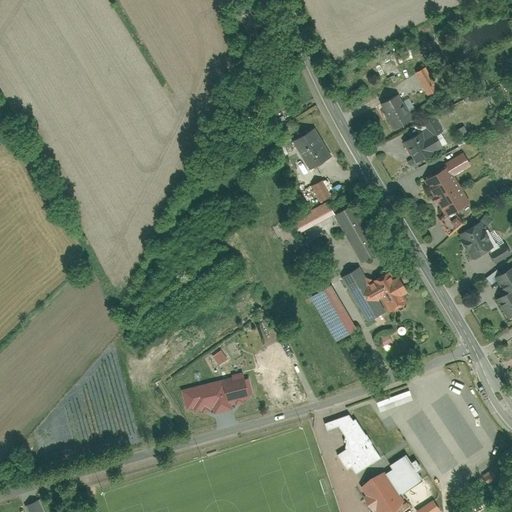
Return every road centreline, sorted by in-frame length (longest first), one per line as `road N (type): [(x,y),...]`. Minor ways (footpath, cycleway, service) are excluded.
road 1 (residential): [(471,356),(0,496)]
road 2 (tertiary): [(277,0),(322,98),(471,356)]
